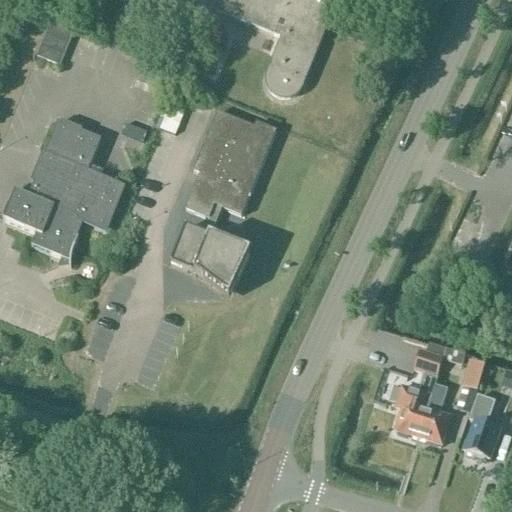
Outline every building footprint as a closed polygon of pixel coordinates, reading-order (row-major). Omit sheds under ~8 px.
[(221,0),(216,14),(282,41),(266,80),(266,83),(267,87),(268,90),(269,94),(271,96),(276,99),(280,101),(284,102),(287,101),(290,101),(293,100),(295,98),(300,93),(301,90),(325,32),(319,30),(331,0),(221,0)] [(73,35),(50,25),(36,59),(59,69),(73,35)] [(154,129),(173,137),(181,116),(162,109),(154,129)] [(218,116),(194,175),(201,177),(186,213),(208,222),(202,238),(185,231),(170,268),(193,278),(229,304),(250,258),(210,242),(222,211),(242,220),(277,135),(257,127),(255,131),(218,116)] [(104,233),(122,189),(89,175),(102,144),(58,126),(33,187),(34,187),(29,200),(16,195),(4,224),(37,238),(32,250),(70,265),(70,271),(71,271),(72,261),(74,252),(79,242),(78,241),(77,243),(72,241),(80,223),(104,233)] [(443,361),(419,353),(413,373),(436,381),(443,361)] [(476,395),(484,367),(469,364),(461,391),(476,395)] [(396,434),(419,442),(438,382),(425,378),(419,396),(402,390),(396,411),(402,413),(396,434)] [(445,393),(435,390),(419,442),(442,449),(451,421),(436,416),(441,401),(442,401),(445,393)] [(475,460),(477,463),(482,465),(486,464),(489,465),(500,433),(487,429),(495,406),(477,400),(468,425),(474,428),(464,456),(475,460)]
